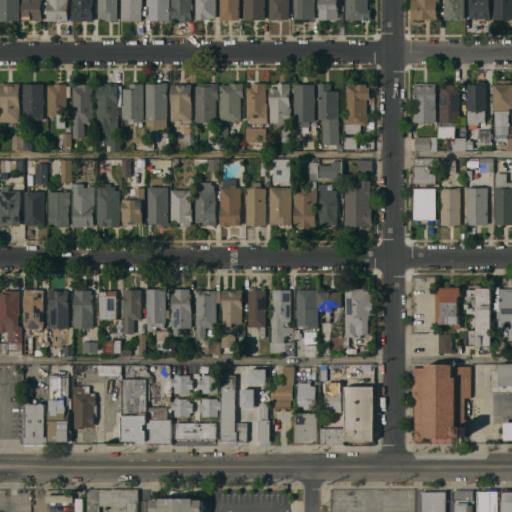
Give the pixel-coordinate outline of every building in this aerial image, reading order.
[(20,0),(20,20),(0,20),(0,0),(20,0)] [(42,0),(42,20),(24,20),(23,0),(42,0)] [(68,0),(68,20),(48,20),(48,0),(68,0)] [(73,20),(73,0),(93,0),(94,20),(73,20)] [(118,20),(107,20),(107,18),(99,18),(98,0),(118,0),(118,3),(118,20)] [(122,0),(142,0),(142,7),(142,20),(122,20),(122,0)] [(170,0),(170,20),(149,20),(149,0),(170,0)] [(192,0),(192,7),(195,7),(195,18),(192,18),(192,20),(181,20),(181,18),(171,18),(171,4),(172,4),(172,0),(192,0)] [(196,0),(216,0),(217,16),(216,16),(216,18),(209,18),(209,19),(196,19),(196,0)] [(220,0),(239,0),(239,19),(221,19),(220,0)] [(245,0),(265,0),(265,19),(245,19),(245,0)] [(289,0),(289,19),(270,19),(270,0),(289,0)] [(314,0),(314,18),(295,19),(294,0),(314,0)] [(319,0),(338,0),(338,19),(319,19),(319,0)] [(368,0),(368,9),(371,9),(371,19),(346,19),(346,0),(368,0)] [(412,19),(412,0),(439,0),(439,3),(437,4),(438,19),(412,19)] [(446,19),(446,0),(466,0),(466,19),(446,19)] [(470,18),(470,15),(469,0),(490,0),(490,18),(470,18)] [(511,0),(511,19),(494,19),(494,0),(511,0)] [(511,108),(511,111),(509,111),(509,122),(510,122),(510,126),(509,126),(509,134),(495,134),(495,108),(495,84),(497,84),(497,80),(511,80),(511,108)] [(487,110),(486,110),(486,122),(480,122),(480,124),(468,124),(468,110),(468,84),(476,84),(476,81),(485,81),(485,84),(487,84),(487,110)] [(147,128),(147,83),(161,83),(161,82),(168,82),(168,128),(147,128)] [(0,83),(20,83),(20,121),(0,121),(0,83)] [(44,119),(30,119),(30,117),(24,117),(24,83),(44,83),(44,119)] [(54,85),(54,83),(67,83),(67,86),(71,86),(71,97),(67,97),(67,115),(66,115),(66,127),(57,127),(57,115),(49,115),(48,85),(54,85)] [(118,83),(118,86),(122,86),(122,106),(118,106),(118,128),(120,128),(120,136),(121,136),(121,151),(112,151),(107,151),(107,145),(105,145),(105,140),(104,140),(104,145),(105,145),(105,151),(98,151),(98,140),(99,140),(99,124),(99,121),(98,121),(98,83),(118,83)] [(144,119),(142,119),(142,121),(130,121),(130,118),(124,118),(123,88),(130,88),(130,83),(144,83),(144,119)] [(196,86),(199,86),(199,83),(219,83),(219,99),(216,99),(217,122),(196,122),(196,86)] [(221,120),(221,84),(229,84),(229,83),(243,83),(243,97),(241,97),(241,120),(221,120)] [(267,102),(268,102),(268,123),(250,123),(250,122),(246,122),(245,118),(247,118),(247,87),(252,87),(252,83),(267,83),(267,102)] [(270,86),(278,86),(278,83),(290,83),(290,86),(291,106),(290,106),(290,107),(292,107),(292,122),(270,122),(270,86)] [(331,83),(331,90),(339,90),(339,144),(323,144),(323,119),(319,119),(319,83),(331,83)] [(371,99),(367,99),(367,116),(368,116),(368,125),(361,125),(361,133),(354,133),(354,132),(347,132),(347,127),(346,127),(346,99),(347,99),(347,84),(356,84),(356,83),(368,83),(368,87),(371,87),(371,99)] [(436,83),(436,122),(430,122),(430,123),(419,123),(419,122),(415,122),(415,121),(413,121),(413,116),(415,116),(415,83),(436,83)] [(93,120),(91,120),(91,122),(83,122),(83,119),(73,119),(73,86),(74,86),(74,84),(81,84),(93,84),(93,120)] [(172,121),(171,84),(192,84),(192,121),(172,121)] [(315,121),(310,121),(310,126),(297,126),(297,121),(295,121),(295,84),(315,84),(315,121)] [(459,84),(459,91),(460,91),(460,122),(459,122),(459,125),(442,126),(442,122),(440,122),(440,91),(441,91),(441,84),(459,84)] [(439,126),(455,126),(455,137),(439,137),(439,126)] [(291,142),(282,142),(282,129),(291,129),(291,142)] [(478,145),(478,131),(482,131),(482,130),(491,130),(491,133),(492,133),(492,137),(491,137),(491,145),(478,145)] [(57,146),(57,133),(63,133),(72,133),(72,146),(57,146)] [(267,147),(245,147),(245,134),(267,134),(267,147)] [(24,149),(12,149),(12,144),(13,144),(13,135),(22,135),(22,136),(24,136),(24,149)] [(24,136),(24,135),(32,135),(32,149),(24,149),(24,136)] [(345,148),(345,136),(357,137),(357,148),(345,148)] [(437,150),(431,150),(415,150),(416,136),(437,137),(437,150)] [(467,149),(466,149),(466,150),(451,150),(452,138),(466,138),(466,140),(467,140),(473,140),(473,149),(467,149)] [(273,181),(273,158),(291,158),(291,181),(273,181)] [(414,182),(413,182),(413,178),(414,178),(414,177),(412,177),(412,176),(412,174),(412,172),(414,172),(414,171),(413,171),(413,167),(414,167),(414,158),(439,158),(439,171),(433,171),(433,166),(431,166),(431,173),(433,173),(433,172),(435,172),(435,173),(437,173),(437,175),(438,175),(438,179),(437,179),(437,180),(438,180),(438,182),(437,182),(437,183),(427,183),(427,184),(423,184),(423,183),(414,183),(414,182)] [(494,172),(480,172),(480,158),(494,158),(494,172)] [(1,171),(1,167),(0,167),(0,165),(1,165),(1,161),(4,161),(4,160),(21,160),(21,159),(23,159),(24,169),(22,169),(22,171),(1,171)] [(61,167),(59,167),(59,165),(61,165),(61,159),(72,159),(72,180),(70,180),(70,182),(61,182),(61,167)] [(220,159),(220,167),(211,167),(211,159),(220,159)] [(456,159),(456,173),(449,173),(449,170),(440,170),(440,160),(456,159)] [(123,176),(123,160),(131,160),(131,177),(123,176)] [(373,160),(373,173),(359,173),(359,171),(355,171),(355,164),(359,164),(359,160),(373,160)] [(317,181),(317,203),(317,226),(314,226),(295,226),(295,182),(304,181),(304,189),(310,189),(310,188),(309,162),(317,161),(317,162),(319,162),(319,165),(319,181),(317,181)] [(319,165),(331,165),(334,161),(343,161),(343,180),(332,180),(332,181),(319,181),(319,165)] [(261,162),(269,162),(269,175),(261,174),(261,162)] [(48,185),(43,185),(43,183),(36,183),(36,163),(48,163),(48,185)] [(507,173),(507,183),(511,183),(511,224),(495,224),(495,187),(496,187),(496,173),(507,173)] [(371,196),(370,196),(370,208),(372,208),(372,224),(370,224),(370,225),(346,226),(345,187),(360,187),(360,180),(371,180),(371,196)] [(247,188),(249,188),(250,186),(253,186),(253,182),(261,182),(261,185),(262,185),(262,188),(266,188),(266,225),(260,225),(257,226),(252,225),(247,225),(247,188)] [(74,226),(73,183),(84,183),(84,187),(88,187),(88,186),(94,186),(94,187),(95,187),(95,204),(94,204),(94,226),(74,226)] [(106,227),(106,225),(98,226),(98,184),(106,184),(106,183),(111,183),(111,186),(115,186),(115,190),(120,190),(120,226),(106,227)] [(320,217),(320,207),(320,197),(322,197),(321,184),(329,184),(329,188),(332,188),(332,190),(337,190),(337,197),(338,197),(338,214),(337,214),(338,224),(330,224),(330,225),(320,225),(320,217)] [(231,187),(231,185),(236,185),(236,187),(241,187),(241,225),(231,225),(231,226),(221,226),(221,187),(231,187)] [(169,186),(169,225),(156,225),(156,223),(148,223),(148,186),(169,186)] [(197,190),(197,186),(215,186),(215,190),(216,190),(216,201),(217,201),(217,224),(204,224),(204,222),(197,222),(197,190)] [(123,225),(123,199),(125,199),(125,193),(129,193),(129,188),(135,188),(135,187),(145,187),(145,203),(143,203),(143,225),(123,225)] [(292,224),(278,224),(271,224),(270,187),(292,187),(292,224)] [(461,225),(441,225),(441,188),(452,188),(452,187),(461,187),(461,225)] [(488,224),(468,224),(467,187),(488,187),(488,224)] [(436,188),(436,219),(434,219),(434,220),(430,220),(429,222),(427,223),(425,223),(424,223),(422,222),(421,221),(421,220),(417,220),(417,219),(414,219),(414,199),(413,199),(413,195),(414,195),(414,188),(436,188)] [(191,189),(191,209),(193,209),(193,221),(191,221),(191,226),(179,226),(179,222),(172,222),(172,189),(191,189)] [(0,190),(21,190),(21,225),(6,225),(6,224),(0,224),(0,190)] [(45,225),(38,225),(38,226),(32,226),(32,225),(25,225),(25,191),(45,191),(45,225)] [(70,191),(71,204),(69,204),(69,225),(55,225),(55,223),(49,223),(49,191),(70,191)] [(440,287),(461,287),(461,295),(458,296),(458,316),(460,316),(460,323),(461,323),(461,328),(454,328),(454,323),(440,323),(436,323),(436,287),(440,287)] [(491,287),(492,345),(483,345),(483,346),(478,346),(478,345),(467,345),(467,330),(477,330),(477,313),(467,313),(467,308),(466,308),(466,303),(467,303),(467,289),(477,289),(477,287),(491,287)] [(166,288),(166,309),(170,309),(170,315),(170,317),(166,317),(166,323),(165,323),(165,326),(163,326),(163,327),(161,327),(157,327),(157,331),(149,331),(149,323),(148,323),(148,288),(166,288)] [(343,308),(333,308),(333,312),(320,312),(320,291),(326,292),(326,288),(336,288),(336,291),(343,291),(343,308)] [(346,288),(373,288),(374,314),(369,314),(369,319),(368,319),(368,334),(356,334),(356,336),(346,336),(346,288)] [(511,288),(511,340),(509,340),(509,322),(505,322),(505,327),(498,327),(498,322),(497,322),(497,310),(493,310),(493,301),(500,301),(500,288),(511,288)] [(24,290),(44,289),(44,326),(43,326),(43,329),(31,329),(31,328),(26,328),(26,326),(25,326),(24,290)] [(50,289),(69,289),(69,327),(50,328),(50,289)] [(124,289),(142,289),(142,319),(134,319),(134,333),(124,333),(124,289)] [(192,327),(182,327),(182,331),(183,331),(183,335),(174,335),(174,328),(172,328),(172,312),(173,312),(173,294),(174,294),(174,290),(175,290),(175,289),(190,289),(190,293),(192,293),(192,327)] [(197,324),(197,294),(197,290),(201,289),(202,290),(221,290),(221,302),(217,302),(217,329),(215,329),(215,338),(209,338),(209,329),(212,329),(212,327),(206,327),(206,339),(197,339),(197,324)] [(243,289),(243,310),(243,323),(232,323),(232,327),(224,327),(224,323),(223,323),(223,309),(223,290),(243,289)] [(266,327),(265,327),(265,336),(259,336),(259,327),(249,327),(249,290),(251,290),(251,289),(264,289),(264,290),(266,290),(266,327)] [(291,322),(289,322),(289,325),(284,325),(284,327),(294,327),(294,338),(284,338),(284,340),(285,340),(286,343),(285,354),(274,354),(274,355),(271,354),(271,342),(272,342),(272,320),(273,320),(273,289),(291,289),(291,322)] [(318,328),(314,328),(304,328),(304,326),(298,326),(298,315),(296,315),(296,309),(298,309),(298,289),(318,289),(318,328)] [(0,293),(5,293),(5,290),(20,290),(20,314),(19,314),(19,325),(18,325),(18,326),(23,326),(23,343),(22,343),(22,354),(9,354),(9,343),(8,343),(8,334),(9,334),(9,332),(0,332),(0,293)] [(74,328),(74,294),(76,294),(76,290),(92,290),(92,294),(93,294),(93,328),(74,328)] [(117,319),(99,319),(99,291),(107,291),(107,290),(117,290),(117,319)] [(222,341),(222,329),(233,329),(233,348),(222,348),(222,341)] [(308,331),(317,331),(317,343),(308,343),(308,331)] [(452,352),(440,353),(440,334),(452,334),(452,352)] [(122,353),(113,353),(113,354),(103,354),(103,353),(99,353),(98,346),(103,346),(103,341),(113,341),(113,340),(121,339),(122,353)] [(83,341),(98,341),(97,352),(83,352),(83,341)] [(221,353),(209,353),(209,341),(222,341),(222,348),(221,353)] [(504,353),(495,353),(496,341),(504,341),(504,353)] [(319,344),(319,356),(306,356),(306,344),(319,344)] [(65,355),(65,345),(73,345),(73,355),(65,355)] [(465,397),(465,419),(468,419),(468,426),(465,426),(465,437),(452,437),(452,438),(430,438),(430,437),(425,437),(425,439),(423,440),(418,440),(416,438),(415,398),(413,398),(413,367),(427,367),(427,364),(431,364),(431,363),(449,363),(449,364),(453,364),(453,366),(468,366),(471,366),(471,397),(468,397),(465,397)] [(511,391),(492,391),(492,369),(496,369),(496,365),(499,365),(499,363),(511,363),(511,391)] [(99,365),(121,365),(121,375),(99,375),(99,365)] [(295,366),(295,378),(294,378),(294,384),(293,384),(293,399),(292,399),(292,408),(285,408),(286,410),(281,410),(281,408),(273,408),(273,400),(272,400),(272,386),(273,386),(273,381),(283,380),(283,366),(295,366)] [(267,369),(267,384),(250,383),(250,381),(248,381),(248,377),(250,377),(250,368),(267,369)] [(69,398),(72,398),(72,408),(69,408),(69,411),(70,411),(70,422),(70,430),(72,430),(72,441),(50,441),(50,424),(49,424),(49,410),(50,410),(50,375),(62,374),(62,377),(69,377),(69,398)] [(190,375),(190,379),(193,379),(193,388),(190,388),(190,393),(175,393),(175,386),(173,386),(172,378),(175,378),(175,375),(190,375)] [(200,388),(199,384),(203,384),(203,375),(218,375),(218,393),(202,393),(202,388),(200,388)] [(236,432),(238,432),(238,423),(248,423),(248,441),(238,441),(222,441),(222,375),(236,375),(236,432)] [(148,440),(124,441),(123,379),(147,379),(147,408),(148,440)] [(316,405),(313,405),(313,409),(304,408),(304,405),(298,405),(298,383),(296,383),(296,379),(299,379),(299,382),(311,382),(311,386),(316,385),(316,405)] [(342,415),(325,415),(325,391),(324,391),(324,386),(326,386),(326,383),(342,383),(342,415)] [(90,392),(91,392),(91,393),(96,392),(96,404),(97,404),(97,416),(94,417),(94,425),(93,425),(93,426),(85,426),(85,428),(75,428),(74,386),(90,386),(90,392)] [(375,440),(367,440),(367,441),(354,441),(354,440),(346,440),(346,386),(375,386),(375,440)] [(255,389),(255,406),(255,407),(251,407),(251,406),(242,406),(242,389),(255,389)] [(175,401),(175,398),(190,399),(190,403),(193,403),(193,412),(190,412),(190,416),(173,416),(173,401),(175,401)] [(218,401),(221,401),(221,409),(218,409),(218,416),(204,416),(204,398),(218,398),(218,401)] [(46,419),(48,419),(49,444),(25,444),(25,417),(26,417),(26,404),(35,404),(35,399),(37,399),(37,404),(46,404),(46,419)] [(259,420),(260,420),(260,402),(269,402),(269,419),(270,419),(270,441),(259,441),(259,420)] [(147,408),(168,408),(168,419),(172,419),(172,443),(148,444),(148,440),(147,408)] [(318,444),(296,444),(296,413),(318,413),(318,444)] [(320,444),(320,428),(326,428),(326,418),(344,418),(344,444),(320,444)] [(511,439),(511,422),(503,422),(503,440),(511,439)] [(176,439),(176,423),(217,423),(217,439),(176,439)] [(478,511),(478,491),(488,491),(488,488),(498,488),(497,511),(478,511)] [(124,511),(124,505),(100,505),(100,511),(87,511),(87,489),(138,489),(138,502),(137,502),(137,511),(124,511)] [(474,489),(474,500),(474,504),(473,504),(473,511),(456,511),(456,500),(453,500),(453,489),(474,489)] [(446,491),(446,511),(421,511),(421,491),(446,491)] [(511,491),(511,511),(502,511),(502,491),(511,491)] [(31,511),(65,511),(65,506),(57,506),(57,493),(31,493),(31,511)] [(153,511),(153,500),(161,500),(161,498),(195,498),(195,499),(204,499),(204,511),(153,511)]
